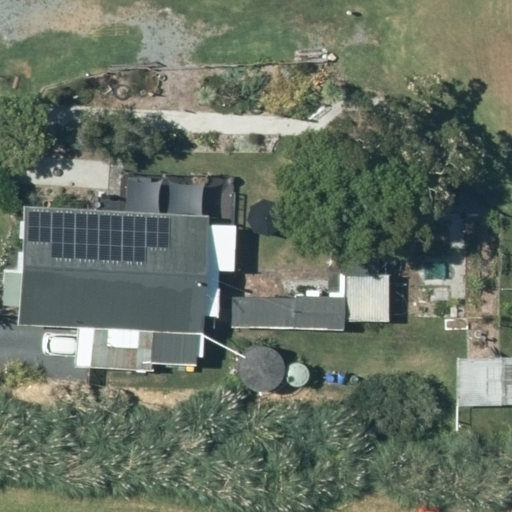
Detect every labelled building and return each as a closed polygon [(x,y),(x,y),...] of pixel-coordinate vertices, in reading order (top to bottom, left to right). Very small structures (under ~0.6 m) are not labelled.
[(30,303),(29,323),(160,328),(159,361),(205,363),(207,331),(212,331),(212,313),(226,313),(227,286),(215,286),(218,212),(34,204),(32,268),(14,268),(12,302),(30,303)] [(394,275),(354,275),(354,319),(394,319),(394,275)] [(239,325),(348,328),(349,297),(239,295),(239,325)] [(454,296),(422,296),(422,317),(454,318),(454,296)] [(509,355),(462,355),(462,402),(510,402),(509,355)]
